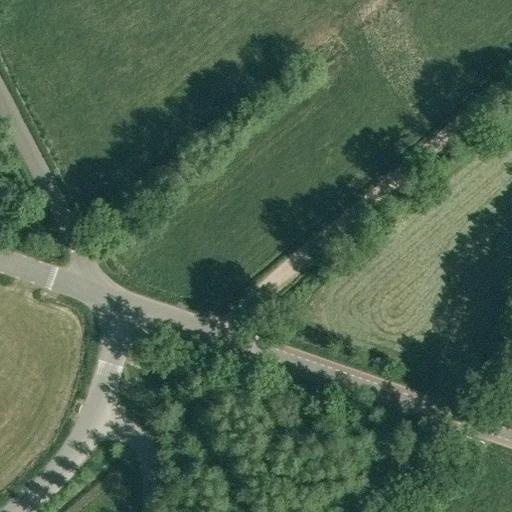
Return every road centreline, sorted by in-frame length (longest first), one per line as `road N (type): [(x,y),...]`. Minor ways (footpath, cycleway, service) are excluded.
road 1 (tertiary): [(511,434),(99,291)]
road 2 (track): [(210,331),(511,82)]
road 3 (unclassified): [(99,291),(0,93)]
road 4 (unclassified): [(10,511),(143,398)]
